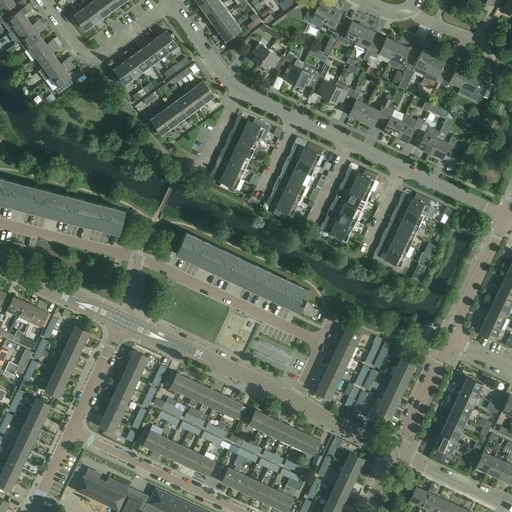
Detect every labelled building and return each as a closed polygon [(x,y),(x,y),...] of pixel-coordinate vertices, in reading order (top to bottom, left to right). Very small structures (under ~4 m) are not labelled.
[(0,0),(0,8),(3,14),(16,4),(12,0),(0,0)] [(111,10),(102,0),(94,0),(91,2),(102,17),(111,10)] [(119,4),(116,0),(102,0),(111,10),(119,4)] [(218,0),(207,0),(200,6),(206,15),(221,4),(218,0)] [(511,0),(508,0),(503,10),(511,14),(511,0)] [(309,21),(311,17),(323,22),(331,6),(319,1),(316,7),(310,4),(303,18),(309,21)] [(102,17),(91,2),(83,9),(93,23),(102,17)] [(259,3),(254,6),(258,11),(262,7),(259,3)] [(16,4),(3,14),(0,16),(0,17),(3,22),(10,32),(12,31),(28,19),(24,13),(31,8),(27,4),(20,10),(16,4)] [(221,4),(206,15),(213,23),(228,13),(221,4)] [(306,6),(301,4),(294,8),(303,13),(306,6)] [(331,36),(336,38),(343,25),(337,22),(342,12),(331,6),(323,22),(329,25),(328,29),(333,32),(331,36)] [(93,23),(83,9),(73,15),(84,30),(93,23)] [(260,14),(264,19),(268,15),(265,10),(260,14)] [(234,22),(228,13),(213,23),(219,32),(234,22)] [(255,13),(250,16),(253,21),(258,17),(255,13)] [(270,14),(264,19),(267,24),(274,19),(270,14)] [(32,25),(28,19),(12,31),(19,41),(42,24),(39,20),(32,25)] [(351,40),(356,42),(363,26),(351,21),(348,27),(343,25),(336,38),(349,44),(351,40)] [(234,22),(219,32),(226,41),(240,30),(234,22)] [(42,24),(19,41),(26,51),(29,48),(42,38),(38,33),(45,28),(42,24)] [(365,52),(366,52),(370,54),(371,55),(377,41),(372,38),(375,31),(363,26),(356,42),(353,46),(365,52)] [(157,37),(168,52),(177,45),(166,30),(157,37)] [(259,64),(269,50),(259,43),(261,40),(255,36),(246,48),(255,55),(252,59),(259,64)] [(168,52),(157,37),(148,44),(159,58),(168,52)] [(377,41),(371,55),(388,63),(390,58),(398,42),(386,37),(383,43),(377,41)] [(46,44),(42,38),(29,48),(36,58),(56,43),(53,39),(46,44)] [(337,40),(333,47),(338,49),(341,42),(337,40)] [(390,58),(388,63),(405,71),(412,57),(416,49),(415,49),(414,50),(409,47),(398,42),(390,58)] [(59,47),(56,43),(36,58),(43,67),(56,58),(52,52),(59,47)] [(159,58),(148,44),(140,50),(151,65),(159,58)] [(405,88),(414,70),(424,75),(434,55),(422,49),(421,51),(416,49),(412,57),(405,71),(398,85),(405,88)] [(151,65),(140,50),(131,57),(142,71),(151,65)] [(269,50),(259,64),(266,69),(269,64),(279,71),(285,59),(285,58),(281,55),(279,58),(269,50)] [(285,59),(279,71),(288,76),(286,80),(294,84),(303,64),(304,64),(296,60),(294,66),(290,64),(291,61),(294,56),(288,53),(286,58),(285,58),(285,59)] [(424,75),(424,76),(435,82),(435,80),(441,83),(448,69),(442,66),(445,60),(434,55),(424,75)] [(186,56),(181,60),(184,64),(189,61),(186,56)] [(131,57),(122,63),(133,78),(142,71),(131,57)] [(56,58),(43,67),(38,71),(45,81),(50,77),(70,62),(67,59),(60,64),(56,58)] [(70,62),(50,77),(57,87),(54,89),(58,94),(73,83),(69,78),(71,77),(66,72),(73,67),(70,62)] [(133,78),(122,63),(113,70),(124,84),(133,78)] [(316,70),(303,64),(294,84),(301,88),(303,83),(313,88),(319,74),(315,72),(316,70)] [(366,64),(363,70),(368,72),(371,66),(366,64)] [(321,74),(325,76),(329,67),(325,65),(321,74)] [(449,81),(461,87),(468,71),(456,65),(453,72),(448,69),(441,83),(447,86),(449,81)] [(187,68),(182,71),(186,76),(190,72),(187,68)] [(397,70),(392,81),(399,84),(403,74),(397,70)] [(182,71),(177,75),(181,79),(186,76),(182,71)] [(476,99),(482,85),(476,83),(479,76),(468,71),(461,87),(472,92),(470,97),(476,99)] [(272,86),(278,88),(283,77),(277,74),(272,86)] [(325,77),(319,74),(313,88),(323,92),(320,97),(328,100),(335,85),(323,80),(325,77)] [(203,80),(194,87),(205,102),(214,95),(203,80)] [(337,82),(335,85),(328,100),(335,104),(338,99),(347,104),(353,91),(354,90),(337,82)] [(194,87),(185,93),(196,108),(205,102),(194,87)] [(348,115),(360,121),(368,105),(361,102),(363,99),(358,96),(359,93),(354,90),(353,91),(347,104),(353,107),(348,115)] [(196,108),(185,93),(176,100),(187,115),(196,108)] [(52,94),(46,98),(49,102),(55,98),(52,94)] [(376,118),(382,121),(390,103),(391,100),(384,97),(381,104),(382,105),(379,111),(368,105),(360,121),(372,126),(376,118)] [(176,100),(168,106),(179,121),(187,115),(176,100)] [(382,121),(387,123),(383,131),(395,137),(402,122),(390,116),(394,109),(393,109),(394,105),(390,103),(382,121)] [(429,110),(446,118),(449,112),(432,104),(429,110)] [(168,106),(159,112),(170,128),(179,121),(168,106)] [(170,128),(159,112),(150,119),(161,134),(170,128)] [(410,134),(416,137),(422,123),(405,115),(402,122),(395,137),(406,143),(410,134)] [(479,125),(481,120),(473,117),(471,121),(479,125)] [(255,119),(253,123),(248,120),(243,130),(259,138),(263,140),(270,126),(255,119)] [(421,140),(417,148),(429,154),(436,138),(425,133),(428,126),(422,123),(416,137),(421,140)] [(279,137),(282,129),(277,127),(273,134),(279,137)] [(240,136),(238,140),(255,148),(259,138),(243,130),(240,136)] [(436,138),(429,154),(441,159),(445,151),(450,153),(456,140),(451,137),(448,143),(442,141),(443,138),(442,136),(439,134),(436,138)] [(232,144),(231,145),(232,145),(230,149),(233,151),(250,158),(255,148),(238,140),(236,146),(232,144)] [(302,151),(299,157),(316,164),(323,149),(309,142),(306,147),(304,146),(302,151)] [(233,151),(229,161),(245,168),(250,158),(233,151)] [(316,164),(299,157),(295,167),(311,175),(316,164)] [(245,168),(229,161),(224,171),(240,179),(245,168)] [(295,167),(290,177),(306,185),(311,175),(295,167)] [(366,170),(364,175),(358,172),(353,182),(370,190),(377,175),(378,175),(365,169),(366,170)] [(240,179),(224,171),(219,181),(235,189),(240,179)] [(253,173),(249,182),(256,185),(260,176),(253,173)] [(0,177),(0,201),(0,202),(0,203),(1,203),(0,204),(5,205),(5,204),(6,204),(6,203),(19,207),(25,184),(0,177)] [(290,177),(285,187),(301,195),(306,185),(290,177)] [(370,190),(353,182),(348,192),(365,200),(370,190)] [(25,184),(19,207),(33,210),(33,211),(33,212),(38,213),(39,212),(52,215),(58,193),(25,184)] [(301,195),(285,187),(280,197),(297,205),(301,195)] [(348,192),(344,203),(360,210),(365,200),(348,192)] [(58,193),(52,215),(66,219),(66,220),(66,221),(71,222),(71,221),(72,220),(86,224),(91,201),(58,193)] [(405,202),(403,206),(407,208),(423,215),(423,216),(431,220),(431,219),(430,219),(435,209),(429,206),(428,205),(430,200),(431,200),(415,193),(416,194),(414,198),(413,198),(412,197),(409,204),(405,202)] [(280,197),(275,208),(276,208),(273,214),(284,219),(287,213),(292,216),(297,205),(280,197)] [(125,210),(91,201),(86,224),(99,227),(99,228),(99,229),(104,230),(104,229),(104,230),(104,229),(119,232),(125,210)] [(344,203),(339,213),(355,220),(360,210),(344,203)] [(446,207),(444,213),(449,215),(452,210),(446,207)] [(407,208),(402,218),(418,225),(423,216),(423,215),(407,208)] [(331,221),(334,223),(350,231),(355,220),(339,213),(337,217),(333,216),(332,217),(333,217),(331,221)] [(394,226),(394,227),(397,228),(414,236),(418,225),(402,218),(400,223),(396,221),(395,222),(394,226)] [(334,223),(332,228),(329,234),(345,241),(350,231),(334,223)] [(397,228),(393,238),(409,246),(414,236),(397,228)] [(186,231),(176,253),(189,259),(189,260),(189,261),(193,263),(193,262),(194,262),(194,261),(207,267),(217,246),(186,231)] [(409,246),(393,238),(388,248),(404,256),(409,246)] [(217,246),(207,267),(220,273),(219,274),(220,274),(219,275),(224,277),(224,276),(225,276),(237,282),(248,260),(217,246)] [(383,258),(374,254),(372,260),(384,266),(387,261),(399,266),(404,256),(388,248),(383,258)] [(248,260),(237,282),(250,288),(251,289),(250,289),(254,291),(255,291),(256,290),(268,296),(279,275),(248,260)] [(419,263),(416,268),(423,271),(426,266),(419,263)] [(279,275),(268,296),(281,302),(281,303),(281,304),(285,306),(285,305),(286,305),(286,304),(300,310),(309,289),(279,275)] [(511,279),(505,276),(500,288),(511,293),(511,279)] [(511,303),(511,293),(500,288),(495,299),(511,307),(511,303)] [(18,315),(25,301),(13,296),(7,309),(18,315)] [(495,299),(489,311),(505,318),(511,307),(495,299)] [(25,301),(18,315),(30,320),(36,306),(25,301)] [(36,306),(30,320),(41,325),(48,312),(36,306)] [(505,318),(489,311),(484,322),(500,330),(505,318)] [(48,326),(54,329),(58,319),(53,317),(48,326)] [(0,321),(0,333),(8,337),(10,333),(0,328),(3,323),(0,321)] [(500,330),(484,322),(478,334),(494,341),(500,330)] [(70,336),(85,343),(90,332),(83,329),(77,326),(75,325),(70,336)] [(54,329),(48,326),(44,335),(49,338),(54,329)] [(341,339),(355,346),(360,335),(346,328),(341,339)] [(21,338),(10,333),(8,337),(19,343),(21,338)] [(70,336),(65,347),(79,354),(85,343),(70,336)] [(21,338),(19,343),(34,349),(36,344),(21,338)] [(38,347),(43,350),(48,341),(42,338),(38,347)] [(341,339),(336,350),(350,357),(355,346),(341,339)] [(385,340),(382,347),(387,350),(391,343),(385,340)] [(373,343),(369,352),(374,355),(379,346),(373,343)] [(43,350),(38,347),(34,357),(39,359),(43,350)] [(65,347),(60,358),(74,365),(79,354),(65,347)] [(382,347),(378,356),(383,359),(387,350),(382,347)] [(129,361),(143,368),(149,357),(134,350),(129,361)] [(336,350),(331,361),(345,367),(350,357),(336,350)] [(374,355),(369,352),(365,362),(370,364),(374,355)] [(397,366),(412,373),(417,362),(403,355),(397,366)] [(383,359),(378,356),(374,366),(379,368),(383,359)] [(60,358),(55,369),(69,375),(74,365),(60,358)] [(32,360),(28,369),(33,372),(38,362),(32,360)] [(287,368),(285,360),(278,361),(279,370),(287,368)] [(9,361),(7,366),(17,370),(23,373),(25,369),(9,361)] [(143,368),(129,361),(124,372),(138,379),(143,368)] [(345,367),(331,361),(325,371),(340,378),(345,367)] [(160,365),(156,374),(162,377),(166,367),(160,365)] [(363,365),(359,374),(364,377),(369,367),(363,365)] [(17,370),(7,366),(5,371),(14,375),(17,370)] [(412,373),(397,366),(392,377),(407,383),(412,373)] [(33,372),(28,369),(23,378),(29,381),(33,372)] [(69,375),(55,369),(50,379),(64,386),(69,375)] [(368,378),(373,380),(377,371),(372,369),(368,378)] [(340,378),(325,371),(320,382),(335,389),(340,378)] [(124,372),(119,383),(133,390),(138,379),(124,372)] [(176,373),(168,391),(174,394),(176,390),(181,392),(187,378),(176,373)] [(162,377),(156,374),(152,383),(157,386),(162,377)] [(364,377),(359,374),(355,383),(360,386),(364,377)] [(392,377),(387,387),(401,394),(407,383),(392,377)] [(466,377),(461,389),(477,397),(483,384),(466,377)] [(198,383),(187,378),(181,392),(191,397),(198,383)] [(373,380),(368,378),(363,387),(369,390),(373,380)] [(64,386),(50,379),(45,390),(59,397),(64,386)] [(335,389),(320,382),(315,393),(329,400),(335,389)] [(133,390),(119,383),(114,394),(128,400),(133,390)] [(198,383),(191,397),(189,403),(194,406),(197,400),(202,403),(209,388),(198,383)] [(159,385),(155,393),(161,395),(164,387),(159,385)] [(150,386),(146,396),(151,398),(156,389),(150,386)] [(353,386),(349,396),(354,398),(358,389),(353,386)] [(387,387),(382,398),(396,405),(401,394),(387,387)] [(202,403),(203,403),(201,407),(206,409),(208,405),(213,408),(220,393),(209,388),(202,403)] [(461,389),(455,400),(472,408),(477,397),(461,389)] [(362,390),(358,400),(363,402),(367,393),(362,390)] [(17,391),(13,400),(19,403),(23,393),(17,391)] [(231,398),(220,393),(213,408),(224,413),(231,398)] [(114,394),(109,404),(123,411),(128,400),(114,394)] [(151,398),(146,396),(142,405),(147,407),(151,398)] [(349,396),(345,405),(350,407),(354,398),(349,396)] [(500,418),(509,422),(511,416),(511,397),(509,396),(501,411),(503,412),(500,418)] [(497,397),(494,404),(499,406),(502,399),(497,397)] [(37,398),(32,409),(46,416),(51,404),(37,398)] [(162,407),(165,402),(156,398),(154,403),(162,407)] [(231,398),(224,413),(235,418),(242,404),(231,398)] [(382,398),(377,409),(391,416),(396,405),(382,398)] [(19,403),(13,400),(9,410),(14,412),(19,403)] [(363,402),(358,400),(353,409),(358,411),(363,402)] [(455,400),(450,411),(467,419),(472,408),(455,400)] [(171,412),(174,406),(165,402),(162,408),(171,412)] [(123,411),(109,404),(103,415),(118,422),(123,411)] [(494,404),(491,411),(496,413),(499,406),(494,404)] [(174,406),(171,412),(181,416),(183,411),(174,406)] [(136,417),(141,420),(146,410),(140,408),(136,417)] [(46,416),(32,409),(26,419),(41,426),(46,416)] [(391,416),(377,409),(372,420),(386,427),(391,416)] [(259,429),(266,415),(255,410),(248,424),(259,429)] [(167,421),(170,415),(161,411),(158,417),(167,421)] [(450,411),(445,423),(461,430),(467,419),(450,411)] [(193,422),(196,417),(186,412),(184,418),(193,422)] [(7,413),(3,422),(8,424),(12,415),(7,413)] [(118,422),(103,415),(98,426),(113,433),(118,422)] [(179,420),(170,415),(167,421),(177,425),(179,420)] [(266,415),(259,429),(270,435),(277,420),(266,415)] [(141,420),(136,417),(132,426),(137,429),(141,420)] [(196,417),(193,422),(202,426),(205,421),(196,417)] [(26,419),(21,430),(36,437),(41,426),(26,419)] [(288,425),(277,420),(270,435),(281,440),(288,425)] [(486,420),(483,427),(488,429),(492,422),(486,420)] [(189,431),(191,425),(182,421),(180,427),(189,431)] [(8,424),(3,422),(0,427),(0,431),(4,434),(8,424)] [(215,432),(217,427),(208,422),(205,428),(215,432)] [(445,423),(440,434),(456,442),(461,430),(445,423)] [(191,425),(189,431),(198,435),(201,430),(191,425)] [(288,425),(281,440),(292,445),(298,430),(288,425)] [(500,426),(498,431),(505,435),(507,429),(500,426)] [(226,431),(217,427),(215,432),(224,437),(226,431)] [(488,429),(483,427),(480,434),(485,436),(488,429)] [(131,441),(135,432),(130,429),(126,439),(131,441)] [(153,449),(160,435),(149,429),(142,444),(153,449)] [(36,437),(21,430),(16,441),(31,448),(36,437)] [(309,436),(298,430),(292,445),(302,450),(309,436)] [(204,431),(201,437),(210,441),(213,436),(204,431)] [(491,433),(489,438),(496,441),(498,436),(491,433)] [(231,434),(229,438),(229,439),(235,442),(238,437),(231,434)] [(434,446),(450,454),(456,442),(440,434),(434,446)] [(160,435),(153,449),(164,455),(171,440),(160,435)] [(222,440),(213,436),(210,441),(220,446),(220,445),(222,440)] [(320,441),(309,436),(302,450),(313,455),(320,441)] [(243,439),(241,444),(250,449),(252,443),(243,439)] [(171,440),(164,455),(175,460),(182,445),(171,440)] [(220,445),(228,449),(230,444),(222,440),(220,445)] [(16,441),(11,452),(25,459),(31,448),(16,441)] [(252,443),(250,449),(259,453),(262,448),(252,443)] [(476,443),(472,450),(478,452),(481,445),(476,443)] [(332,444),(327,453),(333,455),(337,446),(332,444)] [(182,445),(175,460),(186,465),(193,450),(182,445)] [(245,458),(248,452),(239,448),(237,454),(241,456),(245,458)] [(271,459),(274,454),(265,449),(262,455),(271,459)] [(25,459),(11,452),(8,450),(6,455),(9,457),(6,463),(20,469),(25,459)] [(203,455),(193,450),(186,465),(196,470),(203,455)] [(472,450),(469,457),(474,459),(478,452),(472,450)] [(258,457),(248,452),(245,458),(246,458),(255,462),(258,457)] [(344,463),(359,470),(364,459),(350,452),(344,463)] [(483,452),(476,468),(487,473),(495,457),(483,452)] [(312,462),(318,465),(322,456),(316,453),(312,462)] [(283,458),(274,454),(271,459),(281,463),(283,458)] [(203,455),(196,470),(207,475),(214,460),(203,455)] [(326,456),(322,465),(327,468),(331,459),(326,456)] [(495,457),(487,473),(499,478),(506,463),(495,457)] [(261,458),(260,460),(258,464),(267,468),(269,462),(261,458)] [(293,469),(296,464),(286,460),(284,465),(293,469)] [(279,467),(269,462),(267,468),(277,472),(279,467)] [(20,469),(6,463),(1,473),(15,480),(20,469)] [(359,470),(344,463),(339,474),(354,481),(359,470)] [(511,465),(506,463),(499,478),(510,484),(511,479),(511,465)] [(296,464),(293,469),(302,474),(305,468),(296,464)] [(327,468),(322,465),(317,474),(322,477),(327,468)] [(232,486),(239,472),(238,471),(239,468),(235,466),(233,469),(228,466),(221,481),(232,486)] [(288,478),(291,472),(282,468),(280,474),(288,478)] [(151,497),(141,493),(140,495),(128,489),(129,487),(108,477),(106,482),(86,472),(84,477),(82,476),(75,490),(117,510),(116,511),(206,511),(155,488),(151,497)] [(239,472),(232,486),(243,491),(250,477),(239,472)] [(301,477),(291,472),(288,478),(298,483),(301,477)] [(15,480),(1,473),(0,475),(0,486),(10,491),(15,480)] [(354,481),(339,474),(334,484),(349,492),(354,481)] [(250,477),(243,491),(253,497),(260,482),(250,477)] [(311,487),(317,489),(321,480),(316,477),(311,487)] [(260,482),(253,497),(264,502),(271,487),(260,482)] [(349,492),(334,484),(329,495),(344,502),(349,492)] [(271,487),(264,502),(275,507),(282,492),(281,492),(282,488),(278,486),(277,490),(271,487)] [(420,506),(427,492),(415,486),(409,501),(420,506)] [(317,489),(311,487),(307,496),(312,498),(317,489)] [(425,511),(431,511),(432,511),(439,497),(434,495),(435,493),(429,490),(428,492),(427,492),(420,506),(426,509),(425,511)] [(282,492),(275,507),(286,511),(293,497),(282,492)] [(324,506),(336,511),(339,511),(344,502),(329,495),(326,494),(324,498),(327,499),(324,506)] [(0,497),(0,510),(2,511),(4,511),(10,502),(0,497)] [(445,511),(450,503),(439,497),(432,511),(445,511)] [(301,508),(307,511),(311,501),(306,499),(301,508)] [(450,503),(445,511),(459,511),(462,508),(450,503)]
